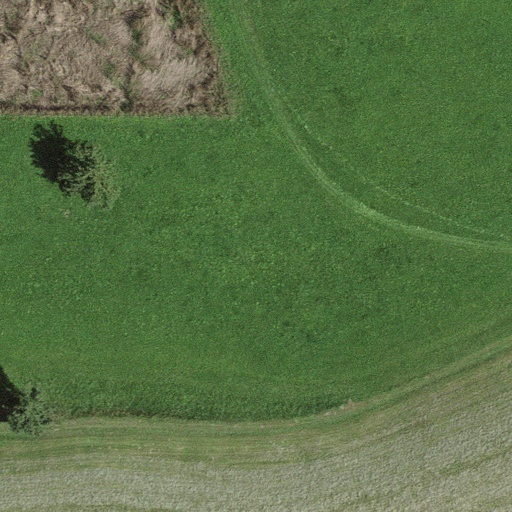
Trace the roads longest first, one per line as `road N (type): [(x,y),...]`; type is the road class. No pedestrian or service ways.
road 1 (track): [(511,344),(392,406),(303,433),(188,439),(0,431)]
road 2 (track): [(241,0),(303,138),(341,187),(383,217),(511,249)]
